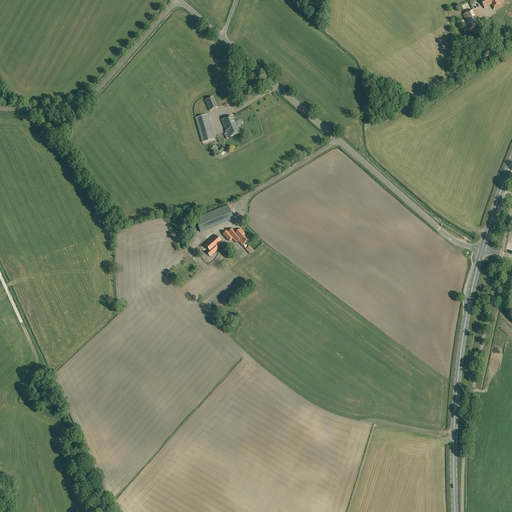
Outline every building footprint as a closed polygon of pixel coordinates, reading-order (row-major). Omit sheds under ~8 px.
[(483,0),(481,1),(485,8),(492,4),(494,9),(501,5),(498,0),(483,0)] [(480,25),(478,19),(479,19),(474,10),(464,16),(468,24),(471,29),(480,25)] [(213,97),(205,100),(210,110),(218,107),(213,97)] [(225,129),(236,124),(232,116),(222,121),(225,129)] [(206,135),(212,134),(209,125),(204,127),(201,117),(196,119),(202,143),(208,142),(206,135)] [(236,124),(225,129),(226,131),(225,131),(226,133),(225,134),(226,139),(240,133),(236,124)] [(208,154),(208,157),(218,156),(216,145),(212,146),(213,153),(208,154)] [(200,211),(195,213),(197,218),(195,219),(200,232),(212,227),(210,223),(232,215),(228,206),(202,216),(200,211)] [(243,245),(249,239),(241,230),(236,233),(233,229),(228,233),(227,233),(224,235),(229,241),(232,238),(236,243),(239,241),(243,245)] [(197,233),(195,232),(192,231),(188,241),(193,242),(197,233)] [(217,248),(222,243),(214,235),(204,244),(209,250),(207,253),(210,256),(218,249),(217,248)] [(200,285),(204,290),(223,275),(219,270),(200,285)]
